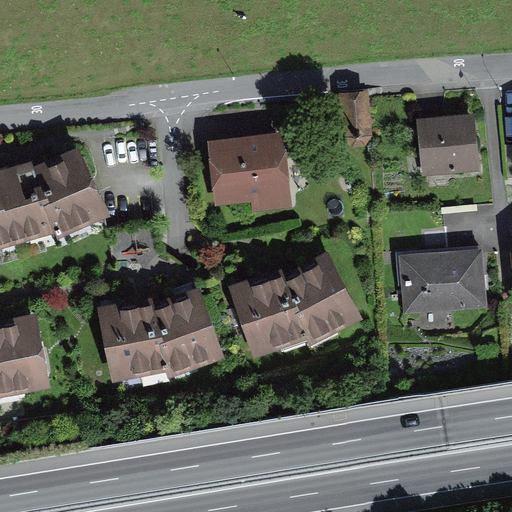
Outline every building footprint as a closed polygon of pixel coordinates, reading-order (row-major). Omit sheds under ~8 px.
[(368,99),(343,102),(346,135),(355,142),(364,141),(371,132),(368,99)] [(483,109),(421,110),(422,166),(484,165),(483,109)] [(281,134),(212,141),(218,200),(287,193),(281,134)] [(29,161),(0,170),(0,193),(12,238),(53,225),(57,233),(105,212),(77,151),(33,169),(29,161)] [(0,241),(12,238),(0,193),(0,241)] [(425,228),(401,229),(405,308),(491,303),(487,223),(463,225),(464,237),(426,239),(425,228)] [(340,242),(235,279),(262,354),(367,317),(340,242)] [(211,275),(102,299),(120,376),(229,351),(211,275)] [(0,321),(0,392),(46,383),(35,315),(0,321)]
